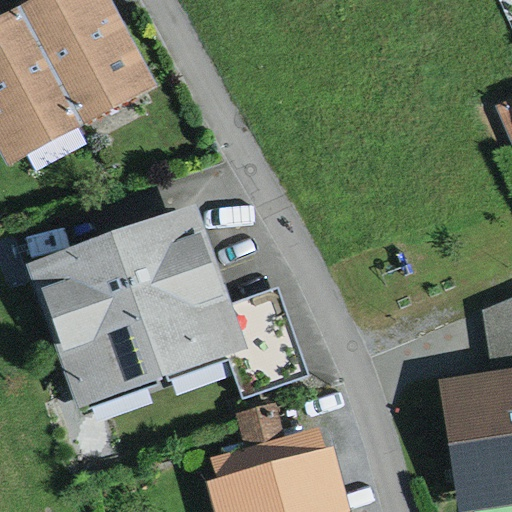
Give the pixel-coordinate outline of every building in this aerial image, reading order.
[(12,0),(23,20),(75,117),(137,84),(91,0),(12,0)] [(0,32),(0,125),(13,150),(75,117),(23,20),(0,32)] [(84,390),(226,340),(186,227),(44,277),(84,390)] [(511,385),(455,394),(471,498),(511,491),(511,385)] [(327,511),(307,436),(282,443),(273,409),(238,418),(247,454),(223,460),(236,511),(327,511)]
